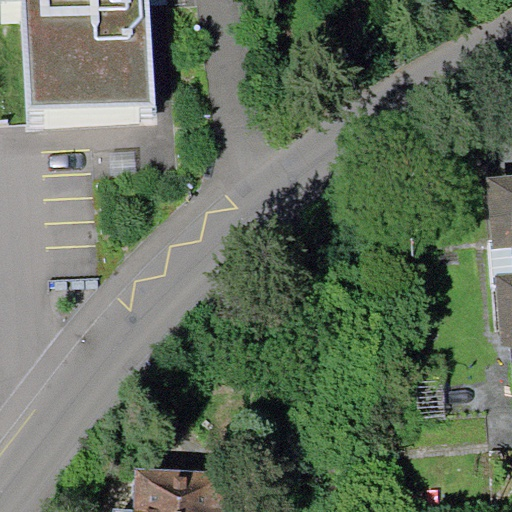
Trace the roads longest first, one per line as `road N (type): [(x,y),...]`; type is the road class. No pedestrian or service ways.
road 1 (residential): [(0,488),(111,351),(253,210)]
road 2 (residential): [(253,210),(358,130),(511,40)]
road 3 (unknown): [(0,154),(59,415)]
road 4 (residential): [(220,0),(253,210)]
